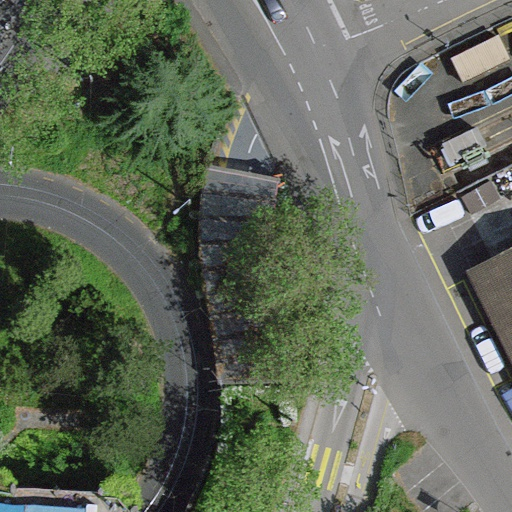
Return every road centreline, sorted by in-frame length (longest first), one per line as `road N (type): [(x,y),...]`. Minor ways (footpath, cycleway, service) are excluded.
road 1 (residential): [(375,269),(258,0)]
road 2 (residential): [(511,499),(445,401),(375,269)]
road 3 (residential): [(312,511),(375,269)]
